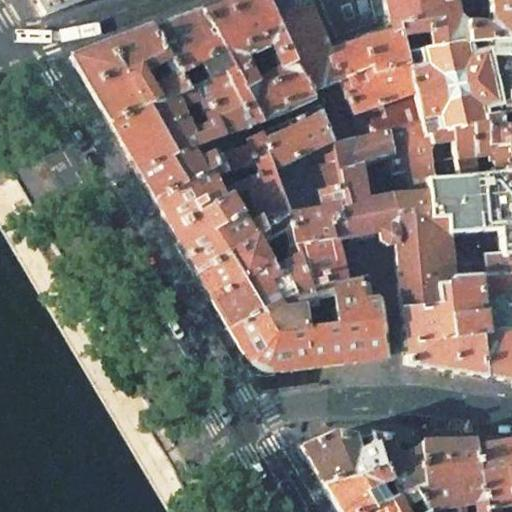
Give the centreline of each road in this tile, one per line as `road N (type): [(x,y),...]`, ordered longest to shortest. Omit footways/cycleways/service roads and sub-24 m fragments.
road 1 (primary): [(2,52),(230,432)]
road 2 (residential): [(230,432),(304,400),(417,399),(511,410)]
road 3 (tertiary): [(2,52),(149,0)]
